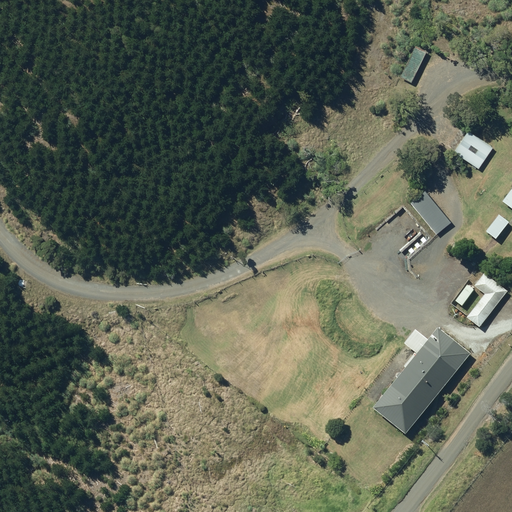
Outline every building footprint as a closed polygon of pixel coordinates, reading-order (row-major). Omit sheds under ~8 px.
[(467,128),(451,149),(478,169),(494,148),(467,128)] [(427,189),(410,202),(436,235),(452,222),(427,189)] [(511,190),(502,203),(511,210),(511,190)] [(510,224),(500,216),(486,234),(496,242),(510,224)] [(485,296),(466,318),(479,329),(510,292),(483,270),(471,285),(485,296)] [(388,419),(407,434),(470,353),(438,328),(429,340),(416,330),(405,345),(417,354),(373,411),(380,416),(378,418),(384,424),(388,419)] [(387,452),(397,439),(380,426),(373,435),(369,431),(359,445),(363,448),(346,471),(366,486),(376,473),(384,479),(394,464),(387,459),(390,454),(387,452)]
